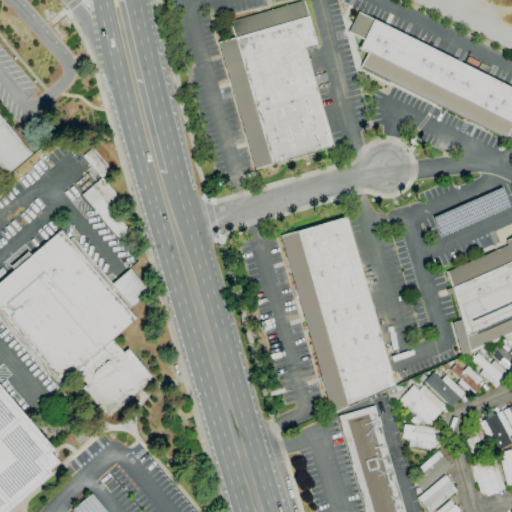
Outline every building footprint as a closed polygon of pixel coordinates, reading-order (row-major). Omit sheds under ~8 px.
[(255,169),(218,42),(233,38),(229,22),(303,1),(316,46),(303,50),(331,147),(269,165),(269,164),(255,169)] [(511,124),(504,140),(360,67),(367,53),(358,48),(362,39),(348,32),(357,13),(511,90),(511,124)] [(6,175),(0,168),(0,116),(32,154),(6,175)] [(82,156),(92,147),(111,169),(101,178),(82,156)] [(121,200),(110,210),(129,231),(120,239),(81,195),(101,178),(121,200)] [(432,217),(440,237),(509,207),(500,188),(432,217)] [(331,414),(280,236),(345,217),(393,386),(346,407),(345,406),(331,414)] [(107,418),(81,388),(86,384),(74,371),(59,384),(51,374),(47,377),(0,321),(0,281),(13,270),(10,266),(27,252),(30,256),(60,230),(68,240),(71,237),(111,284),(129,269),(148,292),(131,306),(130,305),(130,306),(127,309),(135,319),(111,340),(122,353),(127,349),(151,376),(148,378),(151,381),(107,418)] [(446,272),(506,245),(504,241),(511,237),(511,335),(469,354),(469,353),(461,355),(451,322),(459,320),(446,272)] [(511,375),(498,362),(501,358),(492,350),(498,343),(508,353),(511,349),(511,375)] [(494,389),(478,374),(482,370),(471,360),(477,353),(489,365),(493,360),(509,375),(499,385),(498,385),(494,389)] [(471,396),(456,383),(459,380),(449,370),(454,364),(462,371),(467,366),(481,379),(476,384),(480,387),(475,393),(474,393),(471,396)] [(450,408),(424,382),(433,373),(440,380),(445,375),(463,393),(459,398),(450,408)] [(427,425),(399,400),(412,386),(418,391),(423,385),(445,405),(439,411),(440,412),(432,421),(431,420),(427,425)] [(0,511),(0,391),(50,450),(47,453),(55,462),(46,471),(48,474),(3,511),(0,511)] [(511,430),(501,411),(511,405),(511,430)] [(365,511),(337,416),(374,406),(404,511),(365,511)] [(499,450),(492,437),(487,440),(477,422),(494,413),(495,414),(500,411),(511,434),(507,437),(510,444),(499,450)] [(437,452),(408,446),(409,440),(401,439),(403,424),(414,426),(413,430),(411,430),(411,431),(413,432),(415,424),(441,429),(437,452)] [(479,455),(477,451),(470,455),(463,441),(468,438),(465,433),(472,429),(474,432),(479,429),(489,447),(483,450),(484,452),(479,455)] [(511,486),(511,487),(510,485),(506,486),(499,461),(504,460),(502,453),(511,449),(511,486)] [(422,490),(414,481),(417,479),(412,473),(438,452),(450,466),(422,490)] [(486,496),(485,494),(483,495),(479,492),(470,463),(495,456),(505,489),(497,491),(498,493),(486,496)] [(431,511),(427,511),(421,503),(417,498),(443,476),(456,491),(431,511)] [(105,511),(91,495),(73,510),(74,511),(105,511)] [(435,511),(449,500),(453,506),(454,505),(459,511),(435,511)]
